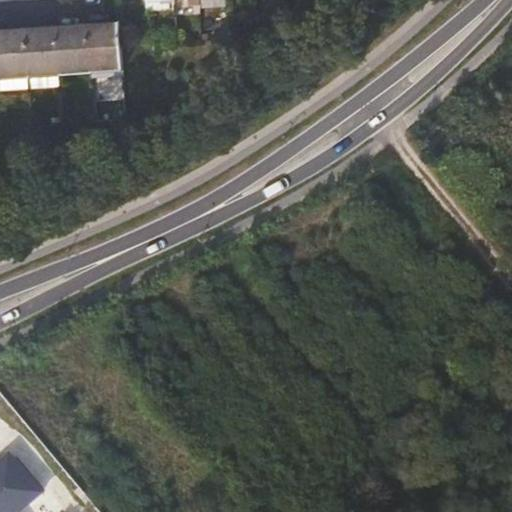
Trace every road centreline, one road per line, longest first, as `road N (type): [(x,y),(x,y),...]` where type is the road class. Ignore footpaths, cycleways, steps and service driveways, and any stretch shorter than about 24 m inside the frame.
road 1 (secondary): [(170,232),(257,198),(345,146),(429,80),(507,0)]
road 2 (secondary): [(491,0),(170,232)]
road 3 (track): [(381,119),(511,287)]
road 4 (secondary): [(0,321),(141,244)]
road 5 (secondary): [(141,244),(0,293)]
